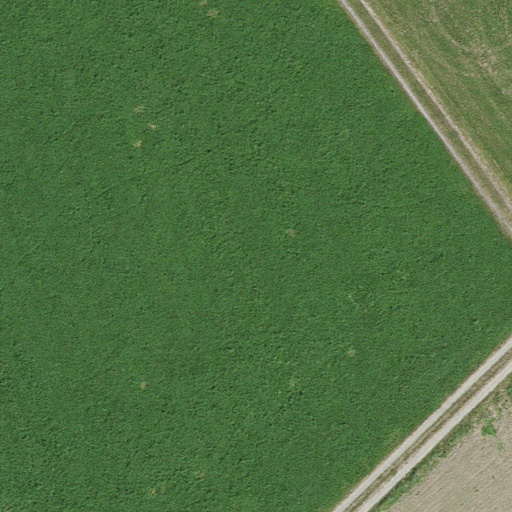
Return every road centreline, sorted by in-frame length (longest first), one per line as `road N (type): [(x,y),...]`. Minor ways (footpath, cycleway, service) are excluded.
road 1 (track): [(338,0),(511,237)]
road 2 (track): [(354,511),(511,352)]
